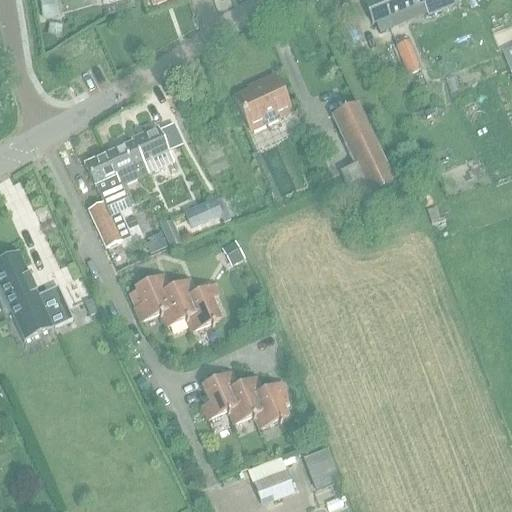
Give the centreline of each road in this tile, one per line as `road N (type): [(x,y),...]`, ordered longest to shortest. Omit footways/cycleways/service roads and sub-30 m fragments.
road 1 (tertiary): [(40,139),(271,0)]
road 2 (residential): [(40,139),(15,75),(4,0)]
